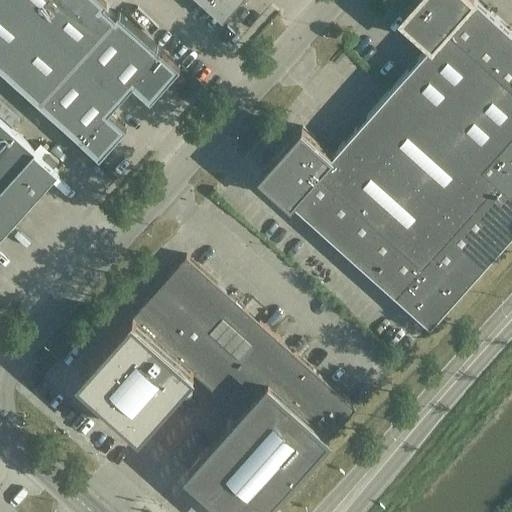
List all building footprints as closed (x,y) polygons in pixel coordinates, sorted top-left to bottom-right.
[(0,0),(0,64),(100,155),(127,124),(109,109),(134,82),(151,97),(180,65),(119,9),(116,13),(104,2),(105,0),(0,0)] [(205,0),(223,17),(238,0),(205,0)] [(432,41),(332,152),(302,125),(260,171),(291,199),(292,199),(430,322),(428,325),(511,231),(511,28),(480,0),(413,0),(402,13),(432,41)] [(0,234),(59,170),(0,116),(0,234)] [(241,411),(188,471),(210,491),(212,489),(228,503),(226,505),(233,511),(260,511),(356,405),(187,253),(79,374),(101,394),(103,392),(119,406),(117,408),(140,428),(193,369),(241,411)]
